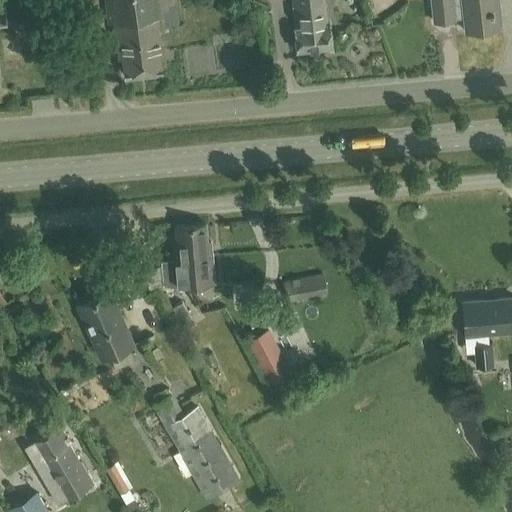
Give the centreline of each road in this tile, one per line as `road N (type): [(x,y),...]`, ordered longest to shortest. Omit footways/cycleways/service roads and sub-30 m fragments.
road 1 (unclassified): [(0,228),(511,181)]
road 2 (secondary): [(0,180),(511,134)]
road 3 (unclassified): [(0,133),(511,88)]
